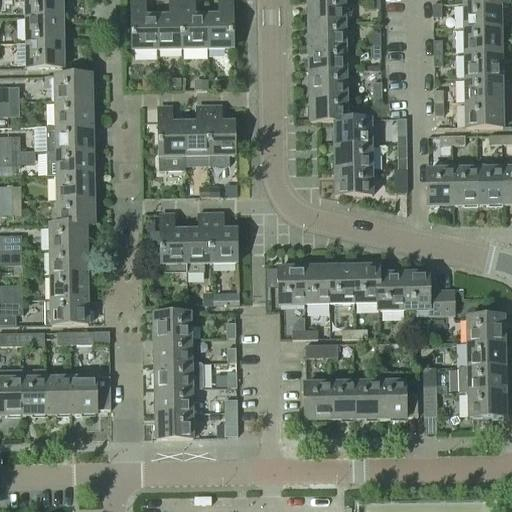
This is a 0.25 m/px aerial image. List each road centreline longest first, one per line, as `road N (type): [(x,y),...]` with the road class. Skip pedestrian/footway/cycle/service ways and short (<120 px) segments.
road 1 (residential): [(511,272),(309,220),(288,206),(270,162),(269,0)]
road 2 (residential): [(271,475),(511,470)]
road 3 (residential): [(271,475),(268,327)]
road 4 (residential): [(130,478),(128,333)]
road 5 (residential): [(271,475),(130,478)]
